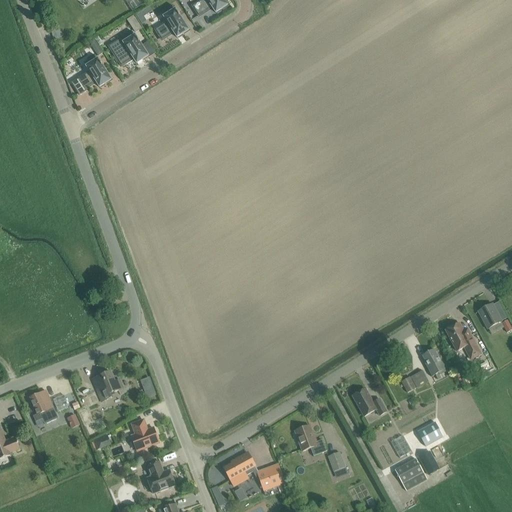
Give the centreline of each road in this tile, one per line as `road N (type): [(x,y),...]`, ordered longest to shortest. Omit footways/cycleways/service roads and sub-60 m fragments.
road 1 (unclassified): [(193,460),(511,266)]
road 2 (residential): [(68,127),(242,19),(241,0)]
road 3 (unclassified): [(134,335),(131,295),(68,127)]
road 4 (unclassified): [(0,391),(134,335)]
road 5 (unclassified): [(193,460),(148,345),(134,335)]
road 6 (unclassified): [(68,127),(21,0)]
